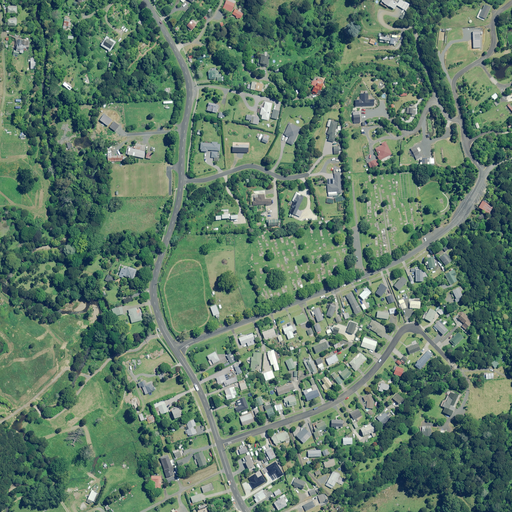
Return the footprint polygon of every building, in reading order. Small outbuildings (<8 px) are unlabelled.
[(236,2),(232,0),(226,0),(223,8),(231,12),(236,2)] [(398,3),(392,0),(382,0),(380,3),(387,8),(388,6),(394,9),(398,3)] [(491,8),(485,5),(482,10),(481,10),(477,17),(484,21),(491,8)] [(244,10),(240,8),(238,11),(235,9),(232,14),(240,19),(243,14),(242,13),(244,10)] [(197,23),(192,19),(186,26),(188,28),(187,29),(190,32),(197,23)] [(71,21),(64,20),(63,28),(70,29),(71,21)] [(115,42),(106,36),(104,40),(101,45),(110,51),(115,42)] [(25,40),(18,39),(17,49),(20,49),(20,53),(23,53),(23,50),(26,51),(26,45),(28,46),(29,41),(25,41),(25,40)] [(268,56),(260,55),(259,66),(267,67),(268,56)] [(224,76),(221,76),(220,72),(218,72),(218,68),(212,69),(212,70),(208,71),(209,79),(216,78),(216,82),(222,82),(222,79),(224,79),(224,76)] [(311,93),(316,95),(319,87),(320,88),(323,80),(318,78),(317,81),(313,79),(311,85),(314,86),(311,93)] [(263,84),(252,81),(251,85),(248,85),(247,88),(262,91),(263,84)] [(261,118),(268,120),(272,102),(264,101),(263,107),(261,107),(259,114),(261,114),(261,118)] [(216,104),(208,102),(207,111),(214,112),(216,104)] [(257,114),(255,113),(255,115),(247,114),(246,119),(251,120),(250,123),(258,124),(259,118),(256,117),(257,114)] [(338,130),(336,129),(338,122),(331,120),(328,134),(330,134),(328,141),(334,142),(336,135),(335,135),(335,132),(338,132),(339,130),(338,130)] [(300,128),(289,123),(284,135),(289,137),(287,143),(293,145),(300,128)] [(392,155),(386,141),(381,143),(382,145),(375,148),(379,155),(377,156),(379,160),(392,155)] [(220,144),(201,142),(200,150),(211,151),(210,158),(219,158),(220,144)] [(141,147),(136,146),(135,149),(129,148),(128,154),(144,158),(145,152),(140,150),(141,147)] [(411,148),(412,150),(409,152),(410,155),(414,154),(417,160),(422,157),(419,152),(421,151),(420,148),(418,149),(416,146),(411,148)] [(379,165),(377,159),(368,163),(371,168),(379,165)] [(342,194),(340,173),(334,173),(335,181),(334,181),(334,184),(327,184),(328,192),(337,192),(337,194),(342,194)] [(265,199),(265,194),(254,195),(255,201),(253,201),(253,205),(266,204),(266,205),(272,205),(272,199),(265,199)] [(290,212),(292,214),(291,217),(293,217),(294,214),(296,215),(304,196),(297,194),(296,198),(294,197),(292,200),(294,201),(291,208),(292,208),(290,212)] [(489,214),(492,207),(482,201),(478,207),(489,214)] [(451,261),(445,254),(440,258),(445,266),(451,261)] [(427,258),(428,261),(425,262),(425,265),(427,265),(428,269),(429,268),(436,267),(434,257),(427,258)] [(137,270),(128,267),(127,271),(121,269),(119,276),(122,278),(123,276),(133,279),(137,270)] [(411,272),(415,272),(416,282),(423,281),(423,277),(427,277),(427,269),(420,270),(419,267),(411,267),(411,272)] [(457,275),(454,269),(445,274),(450,285),(457,281),(454,276),(457,275)] [(406,284),(406,283),(407,281),(402,276),(394,286),(399,290),(405,284),(405,285),(406,284)] [(388,287),(381,283),(379,287),(375,293),(381,297),(388,287)] [(461,286),(452,290),(454,294),(452,295),(454,298),(456,303),(463,299),(460,292),(463,290),(461,286)] [(371,292),(367,288),(359,295),(364,300),(371,292)] [(351,305),(357,302),(352,292),(346,295),(351,305)] [(395,301),(392,294),(386,297),(389,304),(395,301)] [(420,309),(421,299),(413,299),(409,298),(409,303),(410,303),(409,308),(420,309)] [(357,302),(351,305),(356,314),(361,311),(357,302)] [(336,307),(330,304),(326,315),(332,318),(336,307)] [(124,314),(122,306),(111,309),(113,316),(124,314)] [(446,311),(441,307),(437,311),(441,315),(446,311)] [(137,314),(136,308),(128,310),(131,323),(142,320),(140,313),(137,314)] [(324,320),(319,308),(313,310),(318,322),(324,320)] [(436,312),(430,309),(424,319),(431,322),(436,312)] [(389,313),(377,311),(376,317),(388,319),(389,313)] [(469,318),(462,312),(457,317),(464,324),(462,326),(466,329),(471,323),(467,320),(469,318)] [(307,321),(304,314),(294,317),(297,325),(307,321)] [(443,317),(440,320),(444,325),(448,321),(443,317)] [(388,328),(372,319),(369,325),(372,326),(371,329),(378,333),(377,334),(383,338),(388,328)] [(357,324),(350,321),(346,332),(353,334),(357,324)] [(448,331),(439,321),(434,326),(443,335),(448,331)] [(297,330),(294,324),(283,329),(285,334),(286,333),(288,339),(294,337),(292,332),(297,330)] [(276,335),(274,328),(262,332),(264,339),(269,337),(269,339),(272,338),(271,336),(276,335)] [(255,340),(253,333),(239,338),(241,345),(247,343),(248,346),(255,344),(253,340),(255,340)] [(457,333),(448,341),(454,347),(463,339),(457,333)] [(377,342),(364,337),(361,346),(374,351),(377,342)] [(328,348),(326,342),(313,347),(316,353),(328,348)] [(417,343),(406,348),(409,354),(420,350),(417,343)] [(277,363),(274,350),(267,352),(269,360),(270,359),(271,365),(277,363)] [(432,355),(427,351),(414,365),(419,369),(432,355)] [(215,352),(207,356),(209,360),(210,360),(213,364),(220,361),(215,352)] [(236,361),(232,353),(227,356),(231,364),(236,361)] [(261,353),(254,353),(253,357),(251,357),(250,371),(255,371),(255,369),(257,369),(258,365),(260,365),(261,353)] [(338,360),(336,354),(332,356),(332,357),(326,360),(329,365),(338,360)] [(367,359),(362,354),(355,360),(353,359),(349,363),(351,366),(356,371),(360,367),(360,366),(367,359)] [(317,370),(310,357),(303,361),(309,373),(317,370)] [(295,367),(292,358),(285,361),(289,370),(295,367)] [(241,364),(240,362),(234,364),(237,374),(242,372),(239,365),(241,364)] [(404,369),(396,366),(393,375),(401,377),(404,369)] [(352,374),(347,368),(340,374),(345,380),(352,374)] [(275,378),(272,370),(263,374),(266,381),(275,378)] [(229,379),(227,373),(216,378),(218,384),(224,382),(225,386),(238,381),(236,377),(229,379)] [(332,385),(326,376),(321,379),(324,384),(322,385),(325,390),(332,385)] [(145,394),(156,390),(155,387),(154,388),(152,382),(146,384),(143,377),(139,378),(141,382),(138,383),(139,387),(142,386),(145,394)] [(244,380),(238,382),(241,390),(247,388),(244,380)] [(389,385),(379,382),(377,390),(382,392),(382,389),(387,391),(389,385)] [(295,389),(293,384),(286,387),(286,386),(276,389),(279,395),(290,392),(290,391),(295,389)] [(234,386),(224,390),(228,400),(235,397),(234,395),(236,394),(234,386)] [(320,396),(317,389),(308,393),(307,390),(303,391),(308,401),(320,396)] [(459,395),(450,391),(445,401),(443,400),(440,406),(444,407),(442,412),(450,416),(459,395)] [(397,393),(392,399),(398,404),(403,398),(397,393)] [(364,401),(367,400),(366,408),(371,408),(372,398),(370,394),(363,397),(364,401)] [(297,405),(295,396),(283,399),(284,403),(286,403),(287,407),(297,405)] [(237,412),(249,408),(245,397),(239,399),(241,406),(235,408),(237,412)] [(164,400),(154,404),(155,407),(158,406),(162,414),(168,411),(164,400)] [(275,416),(271,404),(264,406),(268,418),(275,416)] [(177,409),(171,411),(174,419),(181,417),(177,409)] [(357,409),(349,413),(353,420),(360,416),(357,409)] [(383,411),(376,418),(382,425),(389,419),(383,411)] [(239,417),(242,425),(254,421),(251,413),(239,417)] [(153,415),(147,417),(149,424),(156,421),(153,415)] [(197,426),(194,419),(187,422),(189,429),(187,430),(190,436),(196,433),(194,427),(197,426)] [(324,421),(314,425),(315,427),(313,428),(315,432),(313,433),(314,438),(319,436),(317,431),(326,428),(324,421)] [(372,425),(360,429),(363,436),(374,432),(372,425)] [(304,427),(295,436),(303,444),(312,435),(304,427)] [(286,430),(270,437),(273,444),(289,438),(286,430)] [(272,449),(265,452),(269,460),(276,457),(272,449)] [(202,451),(193,455),(198,467),(207,464),(202,451)] [(249,454),(242,458),(247,469),(255,465),(249,454)] [(168,455),(160,458),(167,478),(175,475),(168,455)] [(333,458),(322,461),(324,468),(335,465),(333,458)] [(339,475),(332,471),(325,484),(332,488),(339,475)] [(161,476),(151,476),(151,482),(155,482),(155,489),(161,489),(161,476)] [(256,477),(248,482),(252,488),(260,484),(256,477)] [(306,482),(295,478),(292,485),(303,489),(306,482)] [(212,483),(201,487),(203,493),(214,488),(212,483)] [(263,489),(253,496),(254,499),(256,503),(266,496),(263,493),(265,492),(263,489)] [(98,493),(91,491),(88,499),(94,501),(98,493)] [(324,493),(317,496),(320,502),(327,500),(324,493)] [(199,494),(191,497),(193,503),(202,500),(199,494)] [(282,498),(273,504),(277,511),(287,505),(282,498)] [(312,500),(302,505),(305,511),(315,506),(312,500)]
